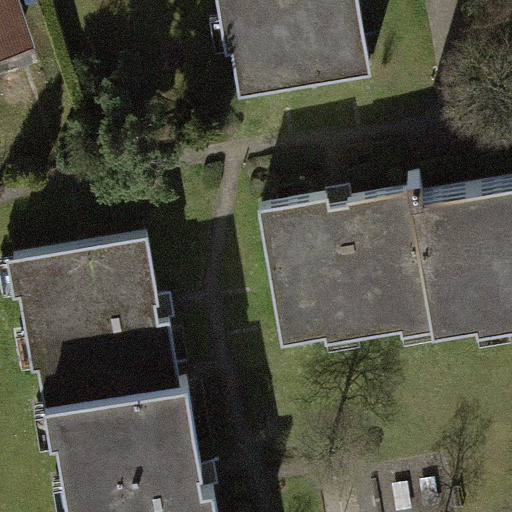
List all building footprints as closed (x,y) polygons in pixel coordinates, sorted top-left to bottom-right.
[(0,0),(0,45),(2,41),(22,35),(10,0),(0,0)] [(226,14),(239,89),(372,66),(360,0),(218,0),(221,15),(226,14)] [(511,176),(414,193),(436,325),(482,317),(483,323),(511,318),(511,176)] [(327,190),(259,201),(281,335),(325,328),(326,335),(401,322),(402,328),(436,323),(414,193),(412,182),(347,193),(347,197),(329,200),(327,190)] [(150,228),(10,253),(16,290),(21,289),(34,364),(39,364),(45,399),(183,375),(172,312),(161,314),(158,297),(161,296),(150,228)] [(190,373),(183,375),(45,399),(52,439),(60,437),(72,511),(76,511),(78,511),(222,511),(218,486),(207,488),(203,466),(206,465),(190,373)]
